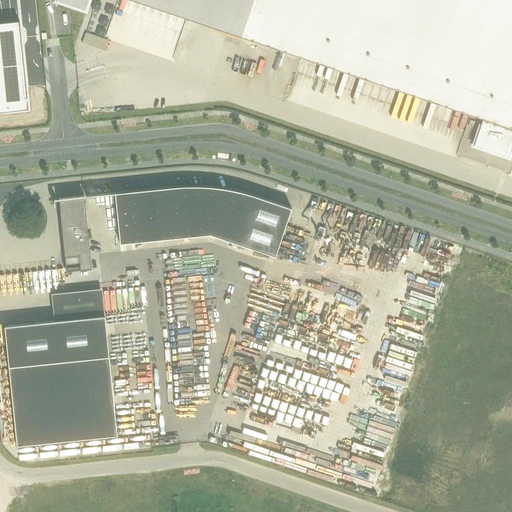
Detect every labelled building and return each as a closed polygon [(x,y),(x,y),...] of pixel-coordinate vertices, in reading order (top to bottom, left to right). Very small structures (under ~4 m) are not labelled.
[(511,0),(57,0),(57,1),(85,10),(88,0),(133,0),(187,18),(194,21),(207,25),(222,30),(227,32),(240,36),(270,46),(278,49),(296,55),(301,57),(471,115),(483,119),(474,145),(509,157),(511,147),(511,0)] [(19,21),(0,22),(0,111),(28,109),(19,21)] [(135,191),(115,193),(120,243),(210,234),(275,256),(291,208),(253,195),(234,190),(215,187),(206,186),(197,186),(189,186),(181,186),(174,187),(155,188),(135,191)] [(59,201),(56,201),(56,203),(59,203),(66,271),(92,269),(84,194),(59,197),(59,201)] [(511,511),(511,282),(291,208),(275,256),(473,323),(411,505),(433,511),(511,511)] [(97,300),(73,302),(73,308),(98,305),(97,300)] [(54,321),(5,326),(17,446),(117,436),(105,316),(54,321)]
